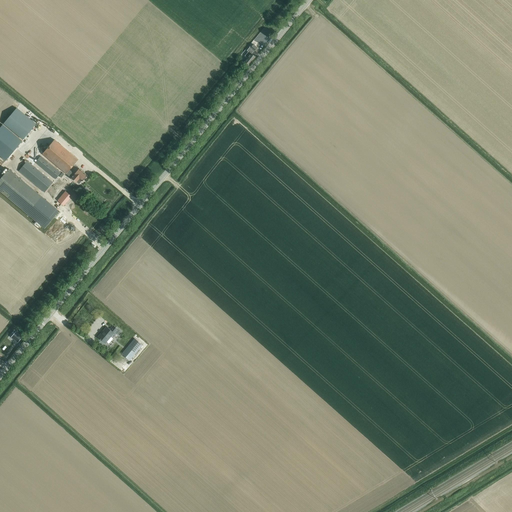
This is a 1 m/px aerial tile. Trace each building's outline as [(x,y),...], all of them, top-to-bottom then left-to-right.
[(247,58),(245,61),(249,64),(255,57),(255,56),(251,54),(254,50),(254,51),(257,47),(253,44),(251,46),(251,45),(250,46),(249,47),(250,47),(247,50),(248,51),(245,56),(247,58)] [(36,124),(17,108),(3,123),(23,139),(23,140),(36,124)] [(2,124),(0,127),(0,155),(6,160),(22,141),(2,124)] [(55,179),(61,173),(41,156),(35,163),(55,179)] [(44,192),(53,182),(27,161),(18,171),(44,192)] [(77,182),(79,183),(81,180),(82,181),(87,175),(79,168),(74,174),(69,170),(66,173),(76,182),(77,182)] [(58,210),(8,169),(0,178),(0,190),(44,227),(58,210)] [(56,199),(61,194),(58,191),(53,196),(56,199)] [(65,191),(57,200),(63,205),(71,196),(65,191)] [(119,330),(117,328),(113,325),(110,329),(107,326),(98,337),(105,343),(114,333),(115,334),(119,330)] [(18,342),(23,337),(16,331),(11,337),(18,342)] [(129,361),(142,345),(134,339),(122,354),(129,361)]
